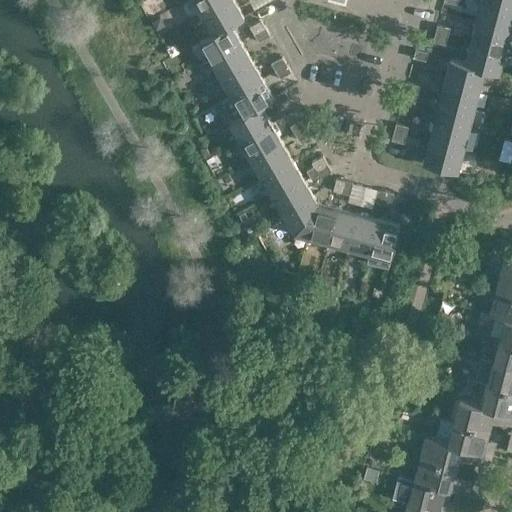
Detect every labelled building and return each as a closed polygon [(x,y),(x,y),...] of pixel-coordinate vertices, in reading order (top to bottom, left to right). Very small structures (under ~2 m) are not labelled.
[(194,0),(202,14),(225,0),(194,0)] [(235,0),(225,0),(202,14),(212,31),(230,21),(231,23),(244,16),(235,0)] [(511,7),(482,0),(481,0),(477,18),(510,27),(511,21),(511,7)] [(477,18),(471,40),(505,49),(510,27),(477,18)] [(250,26),(254,34),(266,27),(261,20),(250,26)] [(242,41),(231,23),(230,21),(212,31),(200,39),(211,59),(242,41)] [(438,24),(436,32),(448,36),(451,28),(438,24)] [(266,27),(254,34),(259,41),(270,35),(266,27)] [(436,32),(433,41),(446,44),(448,36),(436,32)] [(505,49),(471,40),(465,61),(485,66),(485,69),(498,72),(505,49)] [(211,59),(222,77),(252,59),(242,41),(211,59)] [(416,49),(414,57),(426,60),(429,52),(416,49)] [(271,62),(276,70),(287,63),(282,56),(271,62)] [(451,57),(445,81),(479,90),(485,69),(485,66),(465,61),(451,57)] [(252,59),(222,77),(232,95),(263,78),(252,59)] [(287,63),(276,70),(280,77),(291,71),(287,63)] [(263,78),(232,95),(243,113),(243,114),(261,104),(274,97),(263,78)] [(445,81),(440,100),(474,109),(479,90),(445,81)] [(420,85),(407,82),(405,90),(418,94),(420,85)] [(285,90),(274,97),(278,105),(290,98),(285,90)] [(415,103),(418,94),(405,90),(402,99),(415,103)] [(468,129),(474,109),(440,100),(435,120),(468,129)] [(243,114),(243,113),(229,120),(241,142),(272,124),(261,104),(243,114)] [(290,125),(295,133),(306,126),(301,119),(290,125)] [(435,120),(429,140),(463,149),(468,129),(435,120)] [(394,131),(407,135),(409,126),(396,123),(394,131)] [(241,142),(252,160),(283,142),(272,124),(241,142)] [(306,126),(295,133),(299,140),(310,134),(306,126)] [(405,143),(407,135),(394,131),(392,140),(405,143)] [(457,171),(463,149),(429,140),(424,162),(457,171)] [(252,160),(263,179),(294,161),(283,142),(252,160)] [(307,170),(310,175),(328,164),(323,155),(312,162),(314,166),(307,170)] [(263,179),(273,196),(304,178),(294,161),(263,179)] [(328,164),(310,175),(314,181),(332,170),(328,164)] [(342,192),(346,179),(337,177),(334,190),(342,192)] [(273,196),(283,213),(314,195),(304,178),(273,196)] [(354,182),(346,179),(342,192),(351,194),(354,182)] [(383,203),(387,190),(378,188),(375,200),(383,203)] [(395,193),(387,190),(383,203),(392,205),(395,193)] [(293,232),(312,237),(321,202),(317,201),(314,195),(283,213),(293,232)] [(312,237),(331,242),(340,207),(321,202),(312,237)] [(331,242),(351,247),(360,213),(340,207),(331,242)] [(351,247),(369,252),(379,218),(360,213),(351,247)] [(400,224),(379,218),(369,252),(391,258),(400,224)] [(511,258),(504,256),(496,289),(511,292),(511,258)] [(511,316),(511,292),(496,289),(489,313),(504,317),(505,315),(511,316)] [(511,316),(505,315),(504,317),(499,337),(511,340),(511,316)] [(511,340),(499,337),(494,359),(511,363),(511,340)] [(511,363),(494,359),(488,381),(511,386),(511,363)] [(511,386),(488,381),(483,401),(482,401),(511,410),(511,386)] [(482,401),(483,401),(460,395),(454,418),(489,427),(491,418),(500,420),(500,421),(511,423),(511,410),(482,401)] [(436,436),(449,439),(448,440),(492,452),(495,442),(485,440),(489,427),(454,418),(442,415),(436,436)] [(492,454),(492,452),(448,440),(449,439),(436,436),(426,433),(421,456),(455,465),(458,455),(466,457),(466,459),(489,465),(492,454)] [(449,488),(456,490),(481,497),(486,477),(476,475),(474,483),(452,477),(455,465),(421,456),(415,479),(449,487),(449,488)] [(446,497),(449,488),(449,487),(415,479),(406,511),(410,511),(453,511),(456,500),(446,497)]
